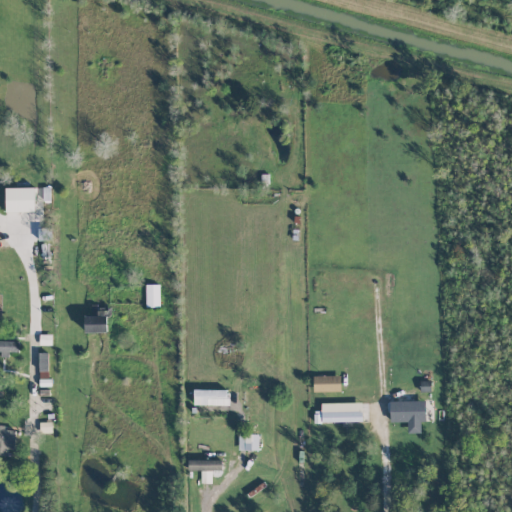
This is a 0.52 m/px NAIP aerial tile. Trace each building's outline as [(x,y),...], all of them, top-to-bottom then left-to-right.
[(7,212),(35,211),(35,187),(6,188),(7,212)] [(160,284),(146,285),(146,307),(160,306),(160,284)] [(85,312),(85,332),(107,332),(106,312),(85,312)] [(19,352),(19,341),(0,340),(0,357),(9,357),(9,352),(19,352)] [(48,352),(39,353),(40,372),(49,372),(48,352)] [(341,391),(341,375),(313,376),(314,391),(341,391)] [(229,405),(229,390),(194,390),(194,405),(229,405)] [(391,422),(407,422),(408,433),(421,433),(421,422),(427,422),(427,400),(390,401),(391,422)] [(362,421),(362,402),(321,403),(321,411),(314,411),(314,422),(362,421)] [(0,441),(0,454),(8,455),(8,449),(15,449),(16,428),(0,428),(0,441)] [(258,434),(239,434),(239,450),(258,450),(258,434)] [(222,460),(189,460),(189,471),(201,470),(201,483),(211,483),(211,470),(222,470),(222,460)]
